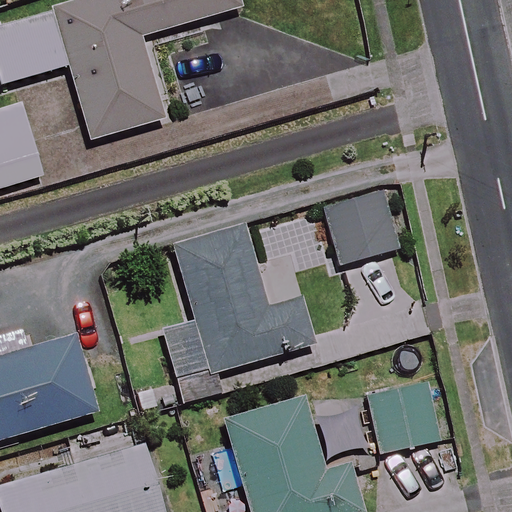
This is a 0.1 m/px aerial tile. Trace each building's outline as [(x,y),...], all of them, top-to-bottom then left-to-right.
[(236,11),(232,0),(97,0),(0,30),(0,89),(63,70),(87,146),(160,123),(135,43),(236,11)] [(0,190),(39,178),(17,109),(0,113),(0,190)] [(394,251),(379,195),(321,212),(336,267),(394,251)] [(264,312),(239,230),(170,250),(193,327),(162,336),(178,387),(310,347),(297,302),(264,312)] [(0,442),(91,415),(69,340),(0,360),(0,442)] [(436,443),(419,382),(362,397),(378,458),(436,443)] [(320,479),(299,404),(222,425),(245,511),(357,511),(347,472),(320,479)] [(156,511),(138,449),(0,490),(0,511),(156,511)]
